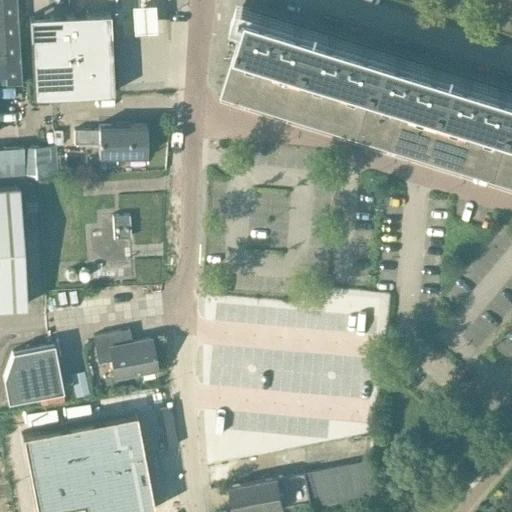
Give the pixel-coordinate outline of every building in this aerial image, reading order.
[(21,83),(15,0),(0,0),(0,58),(3,59),(5,84),(21,83)] [(156,0),(132,0),(134,24),(157,23),(156,0)] [(69,14),(29,15),(33,95),(73,94),(113,92),(109,12),(69,14)] [(255,108),(281,24),(247,13),(245,12),(219,97),(220,97),(255,108)] [(289,118),(315,34),(281,24),(255,108),(289,118)] [(321,128),(347,44),(315,34),(289,118),(321,128)] [(355,139),(381,55),(347,44),(321,128),(355,139)] [(390,150),(416,66),(381,55),(355,139),(390,150)] [(424,160),(450,76),(416,66),(390,150),(424,160)] [(455,170),(481,86),(450,76),(424,160),(455,170)] [(489,181),(511,107),(511,95),(481,86),(455,170),(489,181)] [(511,187),(511,107),(489,181),(511,187)] [(96,129),(72,129),(72,143),(96,143),(96,154),(144,155),(144,125),(96,125),(96,129)] [(0,146),(0,178),(56,175),(54,143),(21,146),(21,145),(0,146)] [(0,306),(25,305),(18,185),(0,185),(0,306)] [(130,209),(112,210),(114,236),(133,234),(130,209)] [(206,283),(206,293),(221,294),(222,283),(206,283)] [(50,294),(52,313),(107,306),(105,290),(50,294)] [(306,434),(307,339),(291,339),(291,318),(231,317),(230,453),(287,454),(287,433),(306,434)] [(119,330),(92,335),(94,350),(108,347),(114,376),(154,368),(149,338),(122,343),(119,330)] [(52,343),(45,344),(11,351),(1,377),(6,400),(61,390),(52,343)] [(336,381),(334,429),(376,431),(378,383),(336,381)] [(0,413),(0,417),(3,437),(12,436),(8,413),(0,413)] [(90,511),(73,418),(16,430),(31,511),(90,511)] [(375,492),(371,458),(230,484),(235,511),(237,511),(310,499),(311,505),(375,492)]
